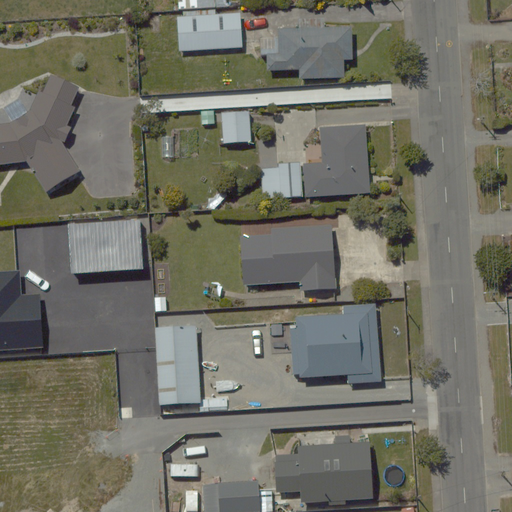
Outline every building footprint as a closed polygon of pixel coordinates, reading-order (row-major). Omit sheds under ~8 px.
[(177,0),(177,11),(229,9),(228,0),(177,0)] [(178,19),(180,54),(244,51),(242,16),(178,19)] [(266,58),(266,74),(300,73),(300,83),(345,81),(344,63),(355,63),(354,27),(327,28),(327,20),(297,21),(297,30),(280,31),(280,44),(258,44),(259,58),(266,58)] [(0,169),(29,167),(47,194),(79,176),(56,137),(58,128),(67,129),(74,84),(47,80),(44,100),(32,98),(29,115),(10,128),(0,128),(0,169)] [(251,113),(223,114),(224,144),(252,143),(251,113)] [(262,168),(264,201),(369,195),(365,129),(322,131),(324,164),(262,168)] [(245,288),(298,286),(298,300),(326,298),(325,293),(334,292),(333,284),(331,233),(323,233),(322,226),(273,228),(274,236),(243,237),(245,288)] [(292,376),(303,375),(303,378),(346,377),(346,387),(372,386),(372,376),(382,375),(379,317),(300,321),(301,335),(291,335),(292,376)] [(199,326),(156,328),(159,404),(201,402),(199,326)] [(298,449),(298,458),(272,459),(274,494),(300,493),(300,505),(373,502),(371,445),(298,449)] [(260,511),(261,511),(259,482),(203,485),(204,511),(260,511)]
